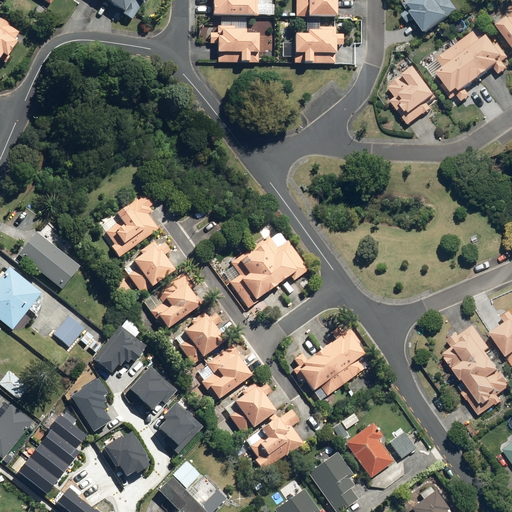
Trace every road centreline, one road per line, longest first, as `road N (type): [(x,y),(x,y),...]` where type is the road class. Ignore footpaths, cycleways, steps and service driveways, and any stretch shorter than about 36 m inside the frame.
road 1 (residential): [(379,325),(411,395),(494,511)]
road 2 (residential): [(511,114),(446,153),(320,143)]
road 3 (residential): [(19,114),(44,57),(69,41),(118,42),(172,57)]
road 4 (residential): [(376,0),(369,72),(320,143)]
road 5 (residential): [(167,219),(257,346)]
road 6 (residential): [(256,163),(344,286)]
road 7 (residential): [(511,267),(379,325)]
road 8 (residential): [(172,57),(256,163)]
